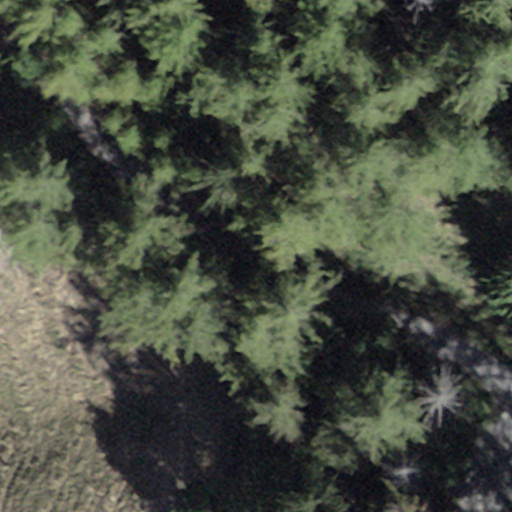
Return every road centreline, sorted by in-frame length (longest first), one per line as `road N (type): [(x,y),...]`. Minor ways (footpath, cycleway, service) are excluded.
road 1 (track): [(0,34),(17,50),(55,128),(326,307),(402,331),(505,398)]
road 2 (track): [(485,511),(505,398),(511,404)]
